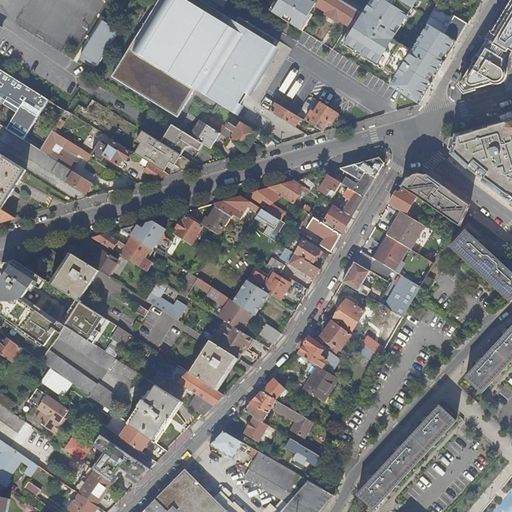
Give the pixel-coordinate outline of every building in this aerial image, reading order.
[(155,0),(112,77),(179,117),(195,90),(232,113),(276,40),(239,18),(236,23),(199,0),(155,0)] [(277,0),(271,11),(300,30),(314,7),(325,14),(324,16),(338,24),(339,23),(353,31),(364,13),(340,0),(277,0)] [(457,42),(427,24),(413,51),(392,39),(396,32),(398,33),(418,0),(372,0),(364,13),(353,31),(344,46),(361,57),(363,55),(368,58),(367,60),(385,71),(386,69),(397,76),(390,86),(419,104),(457,42)] [(462,82),(468,89),(499,81),(502,79),(503,76),(504,74),(504,72),(507,71),(507,67),(508,61),(509,58),(511,51),(511,0),(492,33),(494,34),(491,40),(489,39),(478,56),(480,57),(477,63),(475,62),(462,82)] [(449,27),(436,19),(432,17),(427,24),(457,42),(468,24),(455,16),(449,27)] [(81,56),(98,67),(120,31),(103,20),(81,56)] [(67,111),(0,69),(0,99),(0,101),(5,105),(6,103),(14,108),(13,110),(18,113),(21,114),(15,124),(12,122),(9,128),(8,128),(7,129),(41,150),(53,130),(55,127),(59,121),(61,119),(67,111)] [(80,105),(73,115),(104,134),(113,139),(132,151),(150,162),(165,171),(171,162),(185,170),(200,166),(182,156),(162,143),(143,131),(93,101),(87,109),(80,105)] [(295,127),(298,123),(300,118),(297,116),(276,103),(270,111),(295,127)] [(320,103),(317,109),(316,111),(313,110),(312,109),(311,111),(328,122),(332,124),(338,114),(320,103)] [(309,115),(311,111),(303,106),(300,111),(305,114),(303,117),(304,117),(307,113),(309,115)] [(311,111),(309,115),(307,119),(304,117),(303,117),(302,119),(303,119),(323,131),(328,122),(311,111)] [(194,118),(188,114),(183,121),(190,125),(194,118)] [(511,120),(457,136),(453,154),(482,181),(491,187),(511,202),(511,120)] [(69,128),(64,124),(59,121),(55,127),(53,130),(64,137),(69,128)] [(197,140),(206,125),(200,121),(190,136),(197,140)] [(245,149),(250,141),(253,138),(257,132),(240,121),(237,127),(233,125),(229,123),(229,122),(225,128),(233,133),(229,139),(245,149)] [(0,139),(85,193),(92,183),(70,169),(60,162),(41,150),(7,129),(0,124),(0,139)] [(194,149),(198,141),(197,140),(190,136),(178,129),(172,125),(162,143),(182,156),(187,149),(194,149)] [(210,149),(220,133),(206,125),(197,140),(198,141),(210,149)] [(57,142),(78,155),(82,149),(64,137),(53,130),(41,150),(60,162),(70,169),(74,163),(63,156),(62,157),(51,151),(57,142)] [(104,156),(119,166),(124,159),(126,160),(132,151),(113,139),(109,146),(103,155),(104,156)] [(91,154),(101,161),(104,156),(103,155),(109,146),(100,140),(91,154)] [(0,179),(14,188),(27,169),(0,152),(0,179)] [(354,164),(376,178),(385,163),(379,157),(354,164)] [(144,171),(156,179),(170,175),(165,171),(150,162),(144,171)] [(341,169),(349,174),(360,181),(354,190),(364,197),(369,189),(376,178),(354,164),(341,168),(341,169)] [(402,188),(417,196),(422,200),(456,225),(459,221),(470,206),(457,196),(426,174),(423,174),(418,172),(413,173),(410,177),(407,178),(401,187),(402,188)] [(349,174),(343,184),(349,188),(354,190),(360,181),(349,174)] [(332,190),(336,192),(342,183),(329,175),(319,190),(328,196),(332,190)] [(315,184),(305,178),(296,180),(305,186),(311,190),(315,184)] [(0,207),(2,209),(14,188),(0,179),(0,207)] [(302,190),(305,186),(296,180),(270,188),(282,196),(293,203),(302,190)] [(268,209),(266,211),(281,220),(286,212),(272,203),(282,196),(270,188),(247,195),(268,209)] [(345,203),(334,196),(332,199),(330,202),(334,205),(352,217),(364,197),(354,190),(349,188),(344,196),(350,200),(346,207),(343,205),(345,203)] [(400,193),(397,191),(389,204),(402,212),(406,214),(417,196),(402,188),(400,193)] [(240,219),(242,216),(248,206),(251,207),(259,212),(262,208),(242,196),(215,204),(216,207),(230,215),(233,217),(234,215),(240,219)] [(319,220),(342,235),(352,217),(334,205),(327,216),(323,213),(319,220)] [(248,206),(242,216),(244,217),(251,207),(248,206)] [(0,222),(16,218),(2,209),(0,207),(0,222)] [(218,234),(230,215),(216,207),(209,218),(206,216),(202,223),(218,234)] [(275,229),(281,220),(266,211),(262,208),(259,212),(256,217),(275,229)] [(411,248),(425,225),(406,214),(402,212),(389,235),(411,248)] [(178,229),(175,234),(192,245),(203,226),(187,216),(183,221),(182,220),(177,228),(178,229)] [(324,238),(320,245),(331,252),(342,235),(319,220),(315,217),(307,227),(324,238)] [(155,250),(167,229),(154,221),(121,230),(132,236),(151,247),(155,250)] [(467,230),(466,230),(451,246),(452,247),(510,300),(509,301),(510,301),(511,299),(511,269),(510,268),(509,267),(507,269),(483,247),(485,245),(484,244),(485,244),(483,242),(481,240),(481,241),(480,240),(478,242),(466,231),(467,230)] [(139,267),(145,258),(126,246),(124,245),(107,234),(93,238),(139,267)] [(145,258),(151,247),(132,236),(126,246),(145,258)] [(296,255),(312,264),(315,264),(318,259),(317,257),(320,251),(297,236),(288,249),(296,255)] [(389,236),(376,259),(392,269),(396,271),(403,260),(408,252),(410,248),(389,236)] [(103,251),(93,266),(100,271),(110,277),(119,261),(103,251)] [(53,284),(73,254),(71,252),(50,283),(53,284)] [(376,259),(366,253),(359,264),(370,271),(386,280),(392,269),(376,259)] [(73,254),(53,284),(76,300),(81,303),(83,300),(81,299),(100,271),(93,266),(73,254)] [(290,264),(314,280),(320,270),(312,264),(296,255),(290,264)] [(273,258),(269,265),(282,273),(286,266),(273,258)] [(0,293),(0,299),(4,300),(21,299),(32,284),(40,288),(46,280),(15,260),(3,263),(0,276),(0,288),(1,289),(0,293)] [(403,260),(396,271),(400,273),(407,263),(403,260)] [(362,284),(370,271),(359,264),(355,261),(343,281),(368,296),(371,289),(362,284)] [(274,273),(263,290),(268,293),(280,300),(289,286),(303,294),(306,288),(293,280),(291,283),(274,273)] [(403,275),(385,306),(403,317),(421,286),(403,275)] [(421,286),(428,290),(435,280),(428,275),(421,286)] [(208,295),(213,287),(212,287),(198,278),(192,288),(207,297),(208,295)] [(160,298),(168,285),(159,279),(146,300),(178,320),(187,306),(178,300),(174,307),(160,298)] [(257,298),(263,289),(248,280),(234,302),(253,314),(254,315),(262,302),(257,298)] [(180,293),(187,297),(192,288),(186,284),(180,293)] [(213,287),(208,295),(214,299),(219,291),(214,288),(213,287)] [(257,298),(262,302),(268,293),(263,290),(263,289),(257,298)] [(242,331),(253,314),(234,302),(221,293),(219,291),(214,299),(240,317),(234,326),(242,331)] [(32,308),(21,299),(4,300),(1,315),(7,319),(6,321),(40,346),(41,345),(44,347),(56,330),(62,334),(66,326),(65,325),(58,321),(55,325),(52,323),(52,322),(44,316),(44,315),(42,313),(41,314),(39,312),(38,313),(32,308)] [(333,320),(351,332),(365,311),(347,299),(342,307),(333,320)] [(65,325),(66,326),(93,343),(100,332),(96,330),(104,317),(76,300),(68,312),(72,315),(65,325)] [(146,317),(149,311),(140,305),(136,311),(146,317)] [(247,348),(253,339),(242,331),(234,326),(224,320),(218,330),(223,333),(216,344),(236,357),(239,358),(246,348),(247,348)] [(322,335),(329,341),(340,349),(335,355),(340,358),(351,360),(354,356),(342,347),(347,341),(352,334),(333,320),(322,335)] [(266,323),(259,334),(271,342),(278,331),(266,323)] [(130,386),(139,374),(114,358),(105,352),(93,343),(66,326),(62,334),(59,337),(108,369),(109,371),(130,386)] [(131,335),(119,327),(115,333),(111,339),(114,340),(117,342),(122,346),(123,346),(131,335)] [(478,364),(466,378),(482,393),(511,360),(511,328),(510,330),(508,328),(507,329),(506,329),(504,330),(503,332),(504,333),(503,334),(505,336),(483,359),(481,358),(480,359),(480,358),(478,359),(476,361),(477,362),(476,363),(478,364)] [(352,334),(347,341),(352,345),(357,339),(352,334)] [(367,335),(360,341),(364,344),(377,354),(380,356),(385,348),(367,335)] [(310,336),(299,354),(312,361),(318,365),(331,372),(339,358),(335,355),(331,362),(321,354),(325,347),(310,336)] [(0,353),(13,362),(21,351),(23,348),(8,338),(6,339),(4,338),(2,341),(0,339),(0,353)] [(114,340),(105,352),(114,358),(122,346),(117,342),(114,340)] [(216,389),(236,357),(216,344),(210,340),(190,373),(193,375),(216,389)] [(340,349),(329,341),(325,347),(335,355),(340,349)] [(377,354),(364,344),(359,350),(372,360),(377,354)] [(331,362),(335,355),(325,347),(321,354),(331,362)] [(26,351),(24,354),(23,356),(23,358),(29,362),(29,361),(33,356),(31,354),(26,351)] [(49,351),(41,361),(51,369),(72,383),(112,412),(121,399),(99,383),(98,385),(49,351)] [(236,357),(216,389),(219,391),(239,359),(239,358),(236,357)] [(325,401),(339,377),(331,372),(318,365),(317,367),(305,389),(325,401)] [(41,382),(62,397),(72,383),(51,369),(41,382)] [(154,382),(179,399),(186,388),(161,372),(154,382)] [(193,375),(185,387),(198,395),(214,405),(224,395),(219,391),(216,389),(193,375)] [(280,394),(285,389),(275,378),(262,391),(274,399),(280,394)] [(134,416),(128,423),(129,424),(151,439),(155,442),(182,402),(157,386),(147,400),(144,398),(139,406),(142,408),(136,417),(134,416)] [(60,423),(69,411),(37,388),(28,401),(30,402),(30,401),(36,404),(35,406),(42,411),(36,420),(56,434),(63,425),(60,423)] [(189,390),(186,388),(179,399),(182,401),(189,390)] [(295,421),(300,414),(274,399),(262,391),(244,410),(255,416),(264,421),(274,401),(276,403),(273,408),(295,421)] [(198,395),(190,407),(203,416),(214,405),(198,395)] [(4,397),(0,402),(0,403),(6,408),(11,402),(4,397)] [(0,419),(19,433),(27,422),(6,408),(0,403),(0,419)] [(378,473),(374,477),(373,475),(372,476),(371,475),(369,477),(368,479),(368,480),(368,481),(369,482),(358,494),(358,493),(357,494),(370,506),(369,508),(372,511),(374,509),(374,510),(375,509),(374,508),(456,421),(440,406),(429,418),(427,416),(426,417),(425,416),(424,418),(422,420),(423,421),(422,422),(424,423),(401,448),(400,446),(399,447),(398,446),(396,448),(395,450),(395,451),(396,453),(378,473)] [(312,421),(300,414),(295,421),(291,428),(304,435),(312,421)] [(258,441),(265,430),(268,424),(264,421),(255,416),(245,433),(258,441)] [(141,452),(151,439),(129,424),(120,437),(141,452)] [(268,424),(265,430),(272,434),(275,428),(268,424)] [(234,458),(244,443),(223,431),(210,444),(234,458)] [(101,435),(95,444),(105,451),(93,469),(110,481),(116,472),(118,474),(122,470),(138,481),(150,469),(101,435)] [(24,471),(31,476),(39,465),(0,438),(0,450),(2,452),(0,455),(0,483),(6,487),(11,480),(9,478),(21,460),(29,465),(24,471)] [(94,445),(85,438),(73,455),(82,461),(94,445)] [(308,457),(314,461),(317,453),(316,452),(310,449),(291,438),(288,443),(295,448),(294,449),(298,451),(292,461),(302,467),(308,457)] [(319,511),(334,495),(259,452),(244,477),(282,500),(293,482),(302,488),(280,511),(224,511),(227,510),(214,497),(203,486),(186,469),(142,511),(319,511)] [(315,469),(323,456),(317,453),(314,461),(312,467),(315,469)] [(86,479),(89,481),(80,494),(97,506),(113,483),(110,481),(93,469),(86,479)] [(315,469),(311,476),(336,490),(339,483),(315,469)] [(80,494),(89,481),(86,479),(84,478),(75,490),(80,494)] [(40,488),(29,480),(23,488),(34,496),(40,488)] [(293,482),(282,500),(270,511),(246,511),(234,502),(221,491),(214,497),(227,510),(224,511),(280,511),(302,488),(293,482)] [(73,511),(94,511),(98,507),(97,506),(80,494),(76,501),(74,500),(74,501),(75,502),(70,509),(73,511)] [(0,496),(0,511),(6,511),(10,499),(0,496)]
